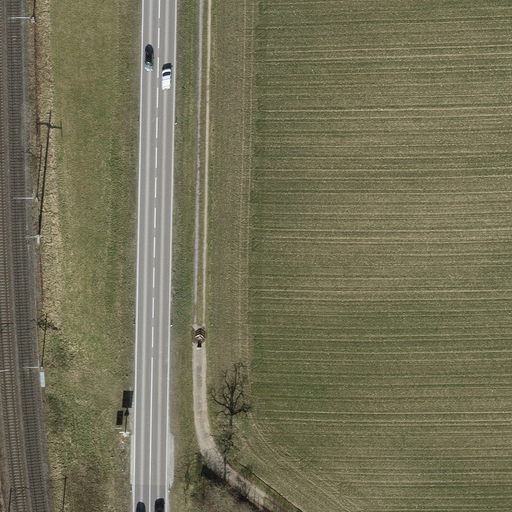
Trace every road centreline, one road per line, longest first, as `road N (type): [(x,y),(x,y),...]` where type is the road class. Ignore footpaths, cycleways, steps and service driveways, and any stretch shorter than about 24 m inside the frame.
road 1 (track): [(207,0),(200,413),(224,469),(283,511)]
road 2 (primary): [(151,511),(162,0)]
